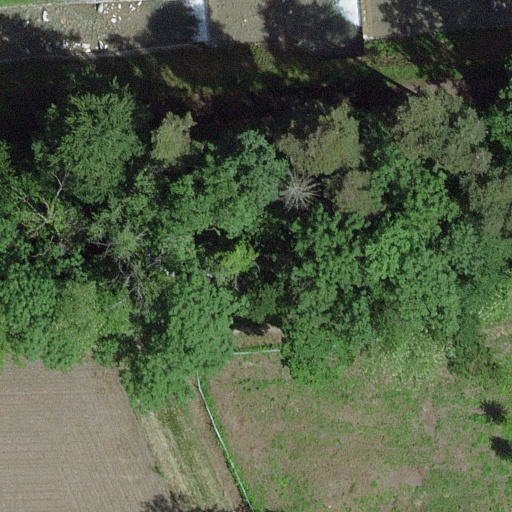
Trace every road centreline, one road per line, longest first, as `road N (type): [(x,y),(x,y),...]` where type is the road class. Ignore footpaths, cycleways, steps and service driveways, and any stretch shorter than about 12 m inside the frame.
road 1 (track): [(511,72),(0,109)]
road 2 (track): [(224,511),(171,339),(0,328)]
